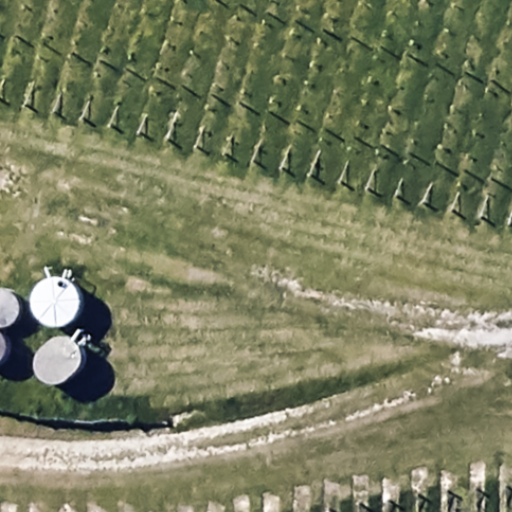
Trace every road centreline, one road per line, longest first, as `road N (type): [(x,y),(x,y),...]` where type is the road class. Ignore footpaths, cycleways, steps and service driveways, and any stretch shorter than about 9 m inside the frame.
road 1 (track): [(511,353),(480,372),(253,445),(75,467),(0,461)]
road 2 (track): [(0,193),(345,315),(476,335)]
